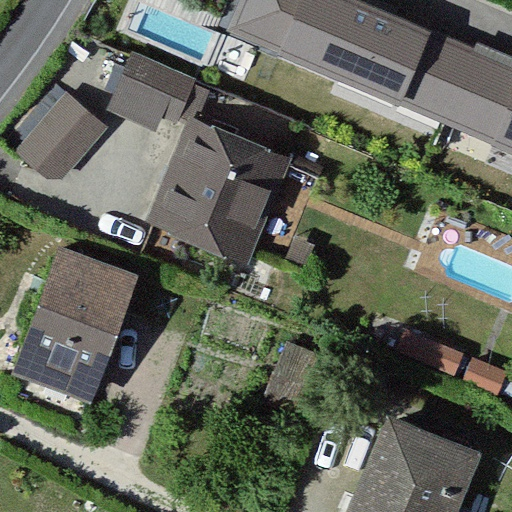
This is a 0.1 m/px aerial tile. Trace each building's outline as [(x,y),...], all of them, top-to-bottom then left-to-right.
[(257,0),(233,60),(336,102),(378,0),(257,0)] [(183,120),(204,69),(137,42),(116,93),(183,120)] [(73,81),(25,140),(66,172),(113,114),(73,81)] [(186,116),(144,227),(246,265),(288,155),(186,116)] [(11,368),(86,401),(142,275),(67,242),(11,368)] [(341,511),(456,511),(483,442),(383,404),(341,511)]
